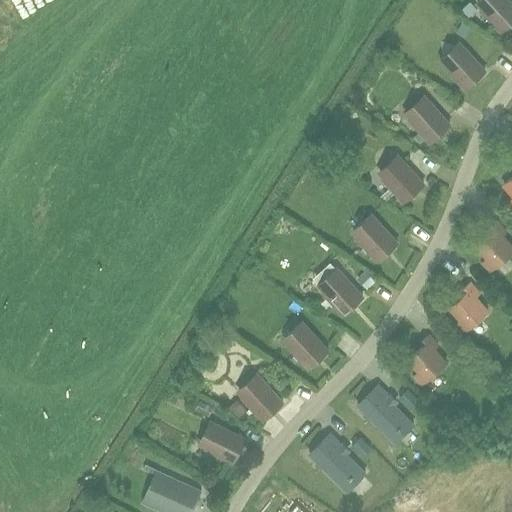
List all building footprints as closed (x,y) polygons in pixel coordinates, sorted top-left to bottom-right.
[(511,5),(507,0),(491,0),(480,10),(501,34),(511,23),(511,5)] [(464,49),(444,67),(465,90),(485,71),(464,49)] [(429,102),(409,120),(430,143),(450,125),(429,102)] [(403,161),(383,180),(404,203),(424,184),(403,161)] [(398,244),(376,220),(371,215),(355,230),(360,236),(356,239),(377,262),(398,244)] [(494,231),(477,246),(488,259),(482,264),(490,272),(511,252),(511,247),(502,236),(506,233),(497,222),(490,228),(494,231)] [(363,298),(342,274),(322,293),(343,316),(363,298)] [(467,293),(450,307),(461,320),(456,325),(463,333),(488,312),(476,297),(479,294),(470,283),(464,289),(467,293)] [(328,351),(307,328),(302,323),(285,338),(291,343),(287,346),(308,369),(328,351)] [(425,345),(408,360),(420,372),(414,377),(421,385),(446,364),(434,349),(438,346),(429,335),(422,341),(425,345)] [(262,380),(242,398),(263,421),(283,403),(262,380)] [(378,385),(358,406),(375,423),(387,435),(396,443),(414,425),(387,399),(389,397),(378,385)] [(218,425),(207,447),(206,450),(216,455),(233,464),(246,439),(218,425)] [(330,434),(310,454),(327,472),(339,484),(347,492),(365,473),(339,448),(341,446),(330,434)] [(192,511),(202,491),(157,471),(143,502),(164,511),(192,511)]
